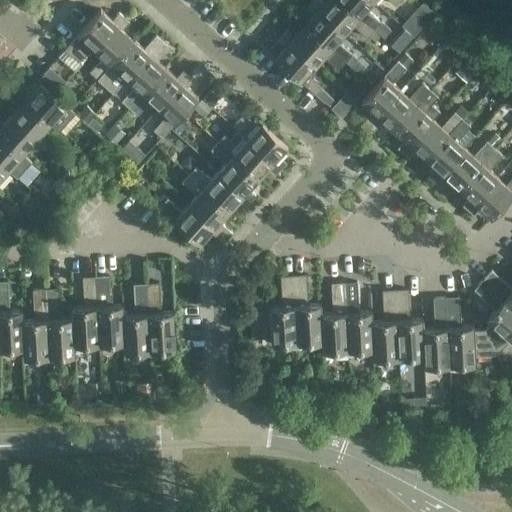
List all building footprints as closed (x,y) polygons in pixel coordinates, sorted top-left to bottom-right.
[(381,35),(342,0),(325,0),(324,3),(320,0),(312,0),(311,1),(345,31),(352,22),(367,36),(368,34),(376,41),(381,35)] [(372,0),(342,0),(381,35),(387,28),(380,22),(381,20),(366,7),(372,0)] [(345,31),(311,1),(307,6),(314,13),(305,24),(345,60),(354,68),(360,62),(351,54),(352,52),(337,39),(345,31)] [(101,8),(65,49),(73,56),(86,41),(95,49),(124,16),(119,11),(112,18),(101,8)] [(124,16),(95,49),(103,56),(90,71),(98,78),(134,37),(122,27),(129,20),(124,16)] [(401,48),(421,25),(412,17),(391,39),(401,48)] [(345,60),(305,24),(295,35),(287,28),(283,33),(316,63),(323,55),(338,68),(345,60)] [(316,63),(283,33),(278,39),(285,45),(275,57),(316,93),(323,85),(309,71),(316,63)] [(127,77),(156,44),(151,39),(144,47),(134,37),(98,78),(113,92),(127,77)] [(156,44),(127,77),(135,85),(122,99),(130,106),(166,66),(155,56),(161,49),(156,44)] [(397,59),(361,99),(373,109),(366,117),(371,121),(401,88),(392,81),(406,66),(397,59)] [(166,66),(130,106),(137,113),(151,98),(159,106),(188,73),(183,68),(176,76),(166,66)] [(188,73),(159,106),(167,113),(154,128),(162,136),(198,95),(187,85),(193,78),(188,73)] [(75,111),(41,81),(33,89),(18,76),(11,84),(52,120),(60,128),(75,111)] [(51,85),(57,90),(65,81),(59,76),(51,85)] [(401,88),(371,121),(376,126),(383,119),(394,128),(430,88),(422,81),(409,96),(401,88)] [(430,88),(394,128),(405,138),(398,146),(403,150),(433,117),(425,110),(443,89),(435,82),(430,88)] [(52,120),(11,84),(4,92),(19,105),(12,113),(37,136),(52,120)] [(217,95),(208,87),(202,94),(210,102),(217,95)] [(433,117),(403,150),(408,155),(415,147),(426,157),(462,117),(467,111),(460,105),(442,125),(433,117)] [(287,144),(247,107),(240,116),(245,120),(239,127),(240,128),(238,129),(247,137),(280,167),(285,162),(277,155),(287,144)] [(94,118),(87,111),(81,117),(89,124),(94,118)] [(37,136),(12,113),(4,122),(0,118),(0,131),(23,152),(37,136)] [(180,132),(188,123),(181,116),(173,125),(180,132)] [(462,117),(426,157),(437,167),(430,174),(435,179),(465,146),(457,139),(470,124),(462,117)] [(23,152),(0,131),(0,160),(8,168),(17,176),(32,160),(23,152)] [(225,133),(218,140),(258,176),(268,165),(275,172),(280,167),(247,137),(239,145),(225,133)] [(465,146),(435,179),(441,184),(447,176),(458,186),(494,146),(487,139),(474,154),(465,146)] [(258,176),(218,140),(211,148),(225,161),(218,169),(251,199),(255,194),(248,187),(258,176)] [(123,149),(127,153),(133,152),(135,145),(130,141),(124,143),(123,149)] [(494,146),(458,186),(469,196),(462,203),(468,208),(497,175),(489,168),(502,153),(494,146)] [(196,165),(195,166),(186,158),(180,164),(189,172),(229,208),(239,197),(246,204),(251,199),(218,169),(210,177),(196,165)] [(0,177),(8,168),(0,160),(0,177)] [(60,175),(68,182),(76,173),(69,167),(60,175)] [(229,208),(189,172),(182,180),(196,193),(189,201),(228,236),(232,231),(219,219),(229,208)] [(434,181),(427,175),(423,180),(429,186),(434,181)] [(497,175),(468,208),(473,213),(479,205),(491,215),(511,192),(511,176),(506,183),(497,175)] [(47,193),(53,199),(62,189),(56,183),(47,193)] [(181,209),(167,196),(163,193),(156,201),(199,241),(210,229),(223,241),(228,236),(189,201),(181,209)] [(32,218),(37,213),(32,207),(27,214),(32,218)] [(511,287),(491,269),(483,278),(511,304),(511,287)] [(249,305),(251,336),(271,335),(271,341),(284,340),(284,346),(297,345),(294,273),(281,274),(282,303),(249,305)] [(306,273),(294,273),(297,345),(310,344),(310,338),(321,338),(322,348),(323,348),(320,301),(308,302),(306,273)] [(84,305),(72,305),(74,351),(75,351),(74,341),(86,340),(86,346),(99,346),(95,274),(82,275),(84,305)] [(108,274),(95,274),(99,346),(112,345),(112,339),(123,338),(124,349),(125,349),(122,302),(110,303),(108,274)] [(511,304),(483,278),(474,288),(496,308),(487,317),(491,321),(484,328),(496,353),(510,338),(511,339),(511,304)] [(7,279),(0,279),(0,350),(11,350),(11,344),(23,344),(23,354),(24,354),(22,308),(9,308),(7,279)] [(357,280),(345,281),(348,352),(361,352),(361,346),(372,345),(373,355),(374,355),(371,309),(359,309),(357,280)] [(123,302),(122,302),(125,349),(137,348),(137,354),(150,353),(146,281),(133,282),(134,312),(124,312),(123,302)] [(159,281),(146,281),(150,353),(163,352),(163,346),(176,345),(174,309),(160,310),(159,281)] [(321,301),(320,301),(323,348),(334,347),(335,353),(348,352),(345,281),(331,281),(333,311),(322,311),(321,301)] [(58,286),(46,287),(49,358),(62,357),(62,352),(74,351),(72,305),(71,305),(72,315),(60,316),(58,286)] [(22,308),(24,354),(36,353),(36,359),(49,358),(46,287),(33,288),(34,317),(23,318),(22,308)] [(408,287),(395,288),(399,359),(412,359),(412,353),(423,352),(424,362),(422,316),(410,317),(408,287)] [(372,309),(371,309),(374,355),(385,354),(386,360),(399,359),(395,288),(382,289),(384,318),(373,319),(372,309)] [(423,316),(422,316),(424,362),(436,362),(436,367),(450,367),(446,295),(433,296),(435,325),(424,326),(423,316)] [(459,295),(446,295),(450,367),(463,366),(463,360),(475,360),(475,354),(496,353),(484,328),(474,329),(474,323),(460,324),(459,295)]
